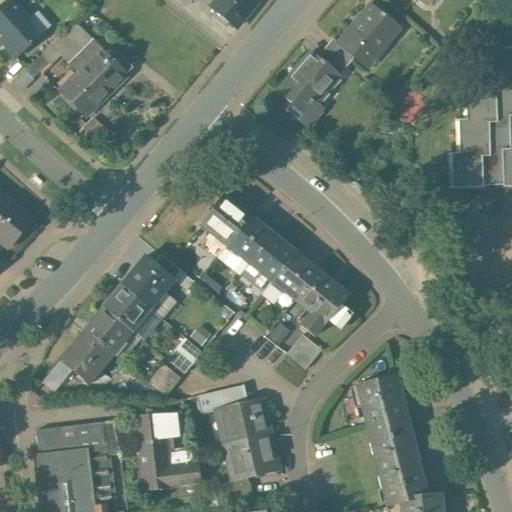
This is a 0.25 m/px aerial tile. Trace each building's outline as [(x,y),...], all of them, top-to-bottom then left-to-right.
[(0,0),(0,8),(9,0),(0,0)] [(11,0),(9,0),(0,8),(0,33),(3,30),(7,35),(0,41),(0,42),(15,59),(39,38),(25,23),(29,19),(11,0)] [(198,0),(209,9),(216,0),(198,0)] [(257,2),(254,0),(216,0),(209,9),(216,15),(212,20),(224,29),(227,24),(234,30),(257,2)] [(379,15),(370,7),(338,44),(338,45),(353,58),(363,46),(374,56),(398,28),(380,14),(379,15)] [(353,58),(338,45),(338,44),(332,39),(323,49),(345,67),(353,58)] [(119,66),(93,40),(78,53),(89,64),(87,65),(111,89),(126,74),(119,66)] [(511,47),(485,54),(486,87),(511,85),(511,47)] [(345,67),(323,49),(314,59),(318,63),(320,61),(338,76),(345,67)] [(89,64),(78,53),(67,63),(78,74),(59,92),(84,116),(111,89),(87,65),(89,64)] [(41,55),(24,71),(32,80),(49,64),(41,55)] [(314,59),(309,55),(277,93),(290,106),(291,106),(300,95),(312,106),(314,103),(338,76),(320,61),(318,63),(314,59)] [(133,67),(126,60),(119,66),(126,74),(133,67)] [(511,85),(486,87),(462,88),(463,121),(455,121),(455,154),(448,154),(449,189),(481,188),(481,186),(503,185),(503,187),(511,186),(511,85)] [(312,106),(300,95),(291,106),(290,106),(285,112),(305,128),(321,109),(314,103),(312,106)] [(20,209),(0,192),(0,241),(9,249),(28,226),(15,215),(20,209)] [(249,218),(223,197),(201,225),(227,246),(229,243),(249,218)] [(272,235),(249,218),(229,243),(240,252),(238,255),(249,264),(252,261),(272,235)] [(272,235),(252,261),(264,270),(262,273),(273,282),(275,279),(295,253),(272,235)] [(318,271),(295,253),(275,279),(287,288),(285,291),(295,299),(318,271)] [(170,282),(143,260),(120,288),(148,310),(170,282)] [(348,294),(318,271),(295,299),(325,322),(348,294)] [(148,310),(120,288),(102,310),(127,330),(136,320),(138,322),(148,310)] [(127,330),(102,310),(84,333),(111,355),(130,333),(127,330)] [(206,343),(212,332),(198,325),(193,336),(206,343)] [(84,333),(60,362),(88,385),(111,356),(111,355),(84,333)] [(302,334),(287,354),(308,369),(323,349),(302,334)] [(191,366),(173,351),(165,361),(183,375),(191,366)] [(162,365),(147,384),(165,398),(180,380),(162,365)] [(396,377),(356,387),(356,388),(357,387),(367,427),(405,417),(395,378),(396,377)] [(243,387),(197,397),(201,415),(220,410),(228,444),(268,435),(260,400),(247,402),(243,387)] [(163,415),(133,418),(137,455),(167,452),(166,437),(173,436),(171,415),(164,416),(163,415)] [(405,417),(367,427),(387,507),(400,504),(400,503),(426,497),(405,417)] [(120,456),(113,422),(101,424),(104,450),(108,450),(109,458),(120,456)] [(101,424),(34,432),(37,455),(88,449),(88,452),(104,450),(101,424)] [(228,444),(224,445),(232,480),(276,470),(268,435),(228,444)] [(37,455),(31,455),(38,511),(95,511),(88,452),(88,449),(37,455)] [(115,511),(109,458),(108,450),(104,450),(88,452),(95,511),(115,511)] [(167,452),(137,455),(141,492),(172,489),(172,488),(169,467),(167,452)] [(187,465),(169,467),(172,488),(189,486),(187,465)] [(249,484),(214,492),(217,506),(253,501),(249,484)] [(426,497),(400,503),(400,504),(401,511),(441,511),(440,496),(441,496),(441,495),(426,497)]
